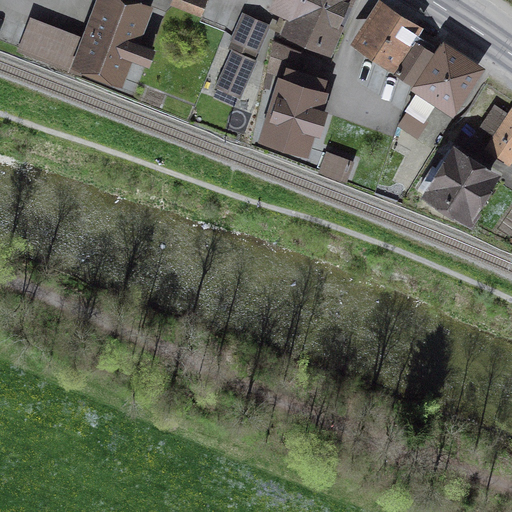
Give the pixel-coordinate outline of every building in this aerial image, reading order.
[(106,0),(90,43),(33,21),(23,49),(79,71),(82,62),(115,75),(124,52),(147,61),(151,49),(128,40),(141,8),(121,0),(106,0)] [(175,0),(174,4),(200,14),(205,0),(175,0)] [(278,0),(276,5),(296,14),(287,35),(296,39),(299,33),(332,48),(351,5),(344,2),(345,0),(278,0)] [(383,6),(361,39),(390,58),(387,64),(412,81),(430,54),(405,38),(413,26),(383,6)] [(244,15),(233,38),(256,48),(266,26),(244,15)] [(282,87),(267,135),(302,145),(308,125),(319,128),(324,112),(313,109),(323,79),(294,71),(300,52),(274,41),(267,70),(286,75),(283,84),(281,84),(280,86),(282,87)] [(418,91),(411,101),(426,111),(439,91),(454,101),(476,68),(439,44),(411,86),(418,91)] [(238,94),(247,74),(227,66),(219,85),(238,94)] [(511,108),(486,147),(493,151),(495,146),(511,158),(511,157),(511,108)] [(351,162),(326,153),(319,170),(344,179),(351,162)] [(469,206),(489,175),(455,153),(427,197),(470,224),(478,212),(469,206)]
